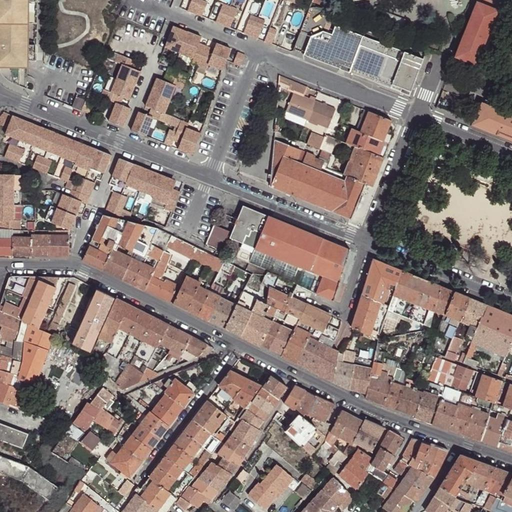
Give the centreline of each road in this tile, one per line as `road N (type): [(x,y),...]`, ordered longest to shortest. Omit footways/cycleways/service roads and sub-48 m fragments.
road 1 (residential): [(241,348),(72,265),(7,266)]
road 2 (residential): [(0,94),(210,178)]
road 3 (residential): [(134,483),(241,348)]
road 4 (residential): [(415,116),(258,50)]
road 5 (residential): [(210,178),(361,242)]
road 6 (residential): [(361,242),(511,303)]
road 7 (residential): [(415,116),(361,242)]
road 8 (residential): [(210,178),(258,50)]
road 9 (residential): [(457,441),(342,397)]
